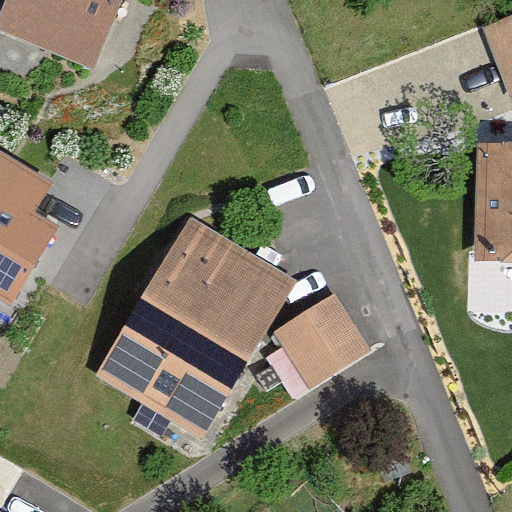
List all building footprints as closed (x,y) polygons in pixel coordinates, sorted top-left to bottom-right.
[(15,0),(4,28),(105,71),(134,0),(15,0)] [(511,19),(485,30),(511,100),(511,19)] [(481,253),(511,254),(511,144),(484,144),(481,253)] [(54,181),(0,150),(0,300),(12,307),(59,228),(35,212),(54,181)] [(207,437),(297,283),(193,222),(103,377),(207,437)] [(374,356),(338,297),(275,336),(310,394),(374,356)]
